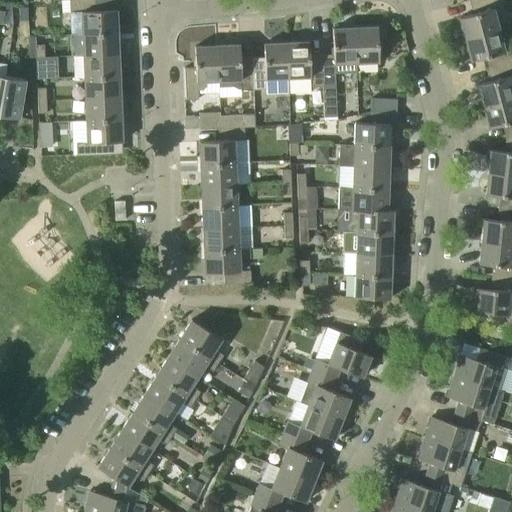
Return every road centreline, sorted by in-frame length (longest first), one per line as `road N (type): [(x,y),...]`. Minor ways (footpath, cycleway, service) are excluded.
road 1 (residential): [(345,511),(432,323),(444,129),(414,11),(399,0)]
road 2 (residential): [(46,511),(62,451),(169,271),(156,15)]
road 3 (residential): [(325,0),(156,15)]
